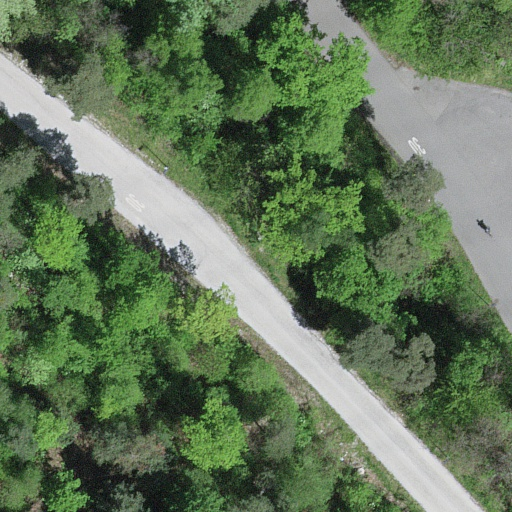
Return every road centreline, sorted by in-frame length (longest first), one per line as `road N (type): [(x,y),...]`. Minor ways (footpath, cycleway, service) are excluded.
road 1 (unclassified): [(456,511),(177,234),(0,82)]
road 2 (unclassified): [(313,0),(452,168),(511,288)]
